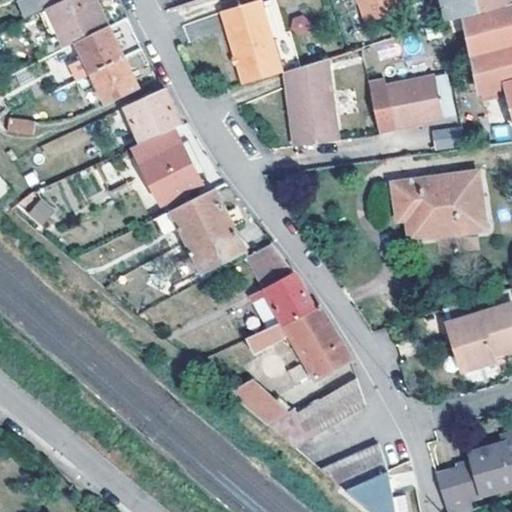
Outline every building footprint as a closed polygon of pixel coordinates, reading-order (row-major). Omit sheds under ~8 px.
[(59,0),(49,5),(44,8),(65,50),(77,44),(77,45),(109,29),(95,0),(59,0)] [(257,0),(254,0),(217,12),(241,84),(282,70),(257,0)] [(400,0),(355,0),(362,19),(403,5),(400,0)] [(511,0),(440,0),(445,19),(460,15),(511,1),(511,0)] [(511,1),(460,15),(476,91),(511,81),(511,1)] [(305,14),(290,20),(296,36),(312,30),(305,14)] [(437,21),(423,26),(425,35),(439,31),(437,21)] [(91,72),(122,56),(109,29),(77,45),(91,72)] [(381,61),(398,53),(391,37),(374,45),(381,61)] [(104,98),(135,83),(122,56),(91,72),(104,98)] [(295,115),(287,116),(291,146),(337,140),(328,66),(283,72),(284,85),(291,84),(295,115)] [(443,113),(434,72),(384,83),(393,125),(443,113)] [(511,81),(476,91),(478,97),(509,89),(511,101),(480,110),(487,145),(511,141),(511,81)] [(291,84),(284,85),(287,116),(295,115),(291,84)] [(140,141),(181,122),(172,105),(163,86),(123,104),(140,141)] [(6,115),(4,128),(29,132),(31,119),(6,115)] [(431,129),(433,149),(459,147),(458,127),(431,129)] [(159,201),(199,181),(191,163),(180,141),(140,161),(159,201)] [(405,204),(407,219),(409,236),(482,227),(475,174),(393,184),(395,205),(405,204)] [(0,196),(1,197),(10,185),(0,176),(0,196)] [(187,238),(228,217),(222,204),(213,187),(171,208),(178,222),(187,238)] [(40,198),(28,217),(43,226),(55,207),(40,198)] [(405,204),(395,205),(397,220),(407,219),(405,204)] [(171,208),(158,215),(165,228),(178,222),(171,208)] [(237,234),(228,217),(187,238),(202,269),(243,247),(237,234)] [(274,241),(247,255),(265,286),(250,294),(268,326),(282,320),(284,323),(313,306),(290,267),(274,241)] [(511,346),(511,299),(508,287),(479,296),(484,311),(448,322),(462,368),(494,359),(492,353),(511,346)] [(268,326),(248,335),(254,350),(290,334),(316,379),(350,359),(341,343),(317,303),(313,306),(284,323),(282,320),(268,326)] [(250,379),(251,379),(272,366),(266,357),(244,370),(250,379)] [(286,410),(264,424),(291,447),(365,404),(360,390),(356,376),(297,411),(293,406),(286,410)] [(264,424),(286,410),(251,379),(250,379),(226,391),(264,424)] [(471,465),(457,469),(466,500),(511,486),(511,435),(510,437),(511,443),(468,457),(471,465)] [(378,441),(318,470),(341,490),(387,468),(378,441)] [(387,468),(341,490),(368,511),(391,511),(389,488),(387,468)] [(436,475),(447,511),(463,511),(469,511),(466,500),(457,469),(436,475)]
